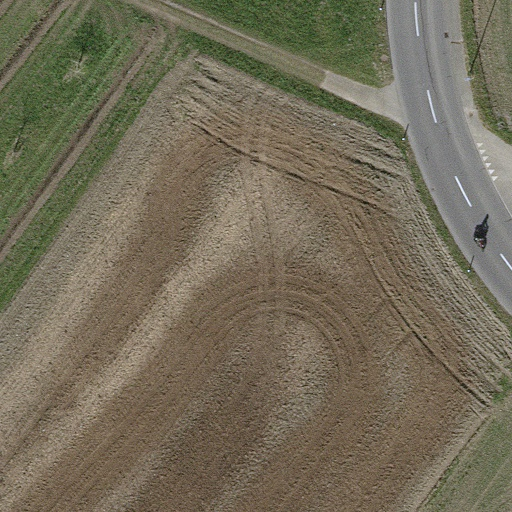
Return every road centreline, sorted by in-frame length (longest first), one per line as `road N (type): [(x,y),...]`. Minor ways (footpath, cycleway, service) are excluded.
road 1 (track): [(431,100),(387,103),(144,0)]
road 2 (secondary): [(415,0),(445,143),(511,264)]
